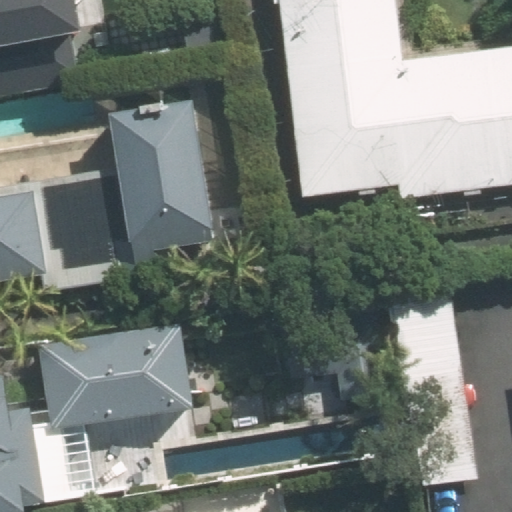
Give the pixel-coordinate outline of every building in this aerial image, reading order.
[(0,0),(0,91),(88,77),(75,0),(0,0)] [(397,0),(281,0),(307,209),(511,183),(511,48),(405,62),(397,0)] [(0,281),(41,275),(44,292),(163,272),(160,255),(224,244),(199,97),(111,111),(120,164),(0,183),(0,281)] [(423,485),(478,476),(448,289),(393,298),(423,485)] [(38,341),(52,428),(196,405),(182,318),(38,341)] [(0,373),(0,511),(6,511),(50,505),(34,405),(13,408),(7,372),(0,373)]
